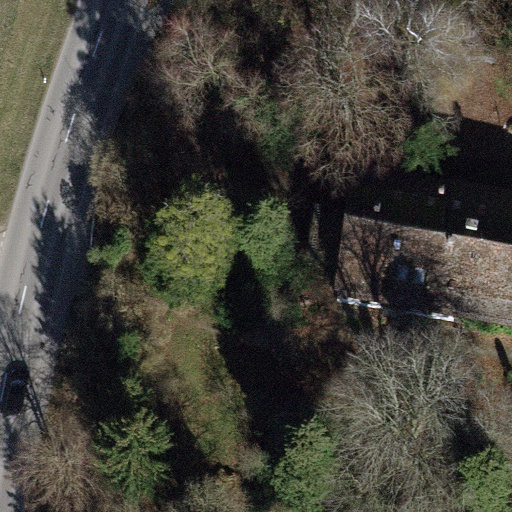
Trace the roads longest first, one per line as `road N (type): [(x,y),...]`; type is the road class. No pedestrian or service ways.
road 1 (track): [(511,155),(417,139),(352,146),(115,281)]
road 2 (tertiary): [(0,408),(49,195),(113,0)]
